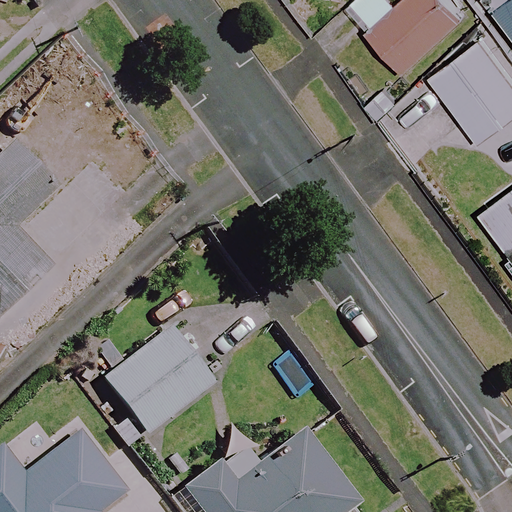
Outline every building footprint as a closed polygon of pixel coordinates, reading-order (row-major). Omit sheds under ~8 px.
[(466,18),(449,0),(409,0),(373,31),(406,69),(466,18)] [(511,0),(506,0),(497,8),(511,27),(511,0)] [(511,118),(511,75),(483,37),(433,75),(482,141),(511,118)] [(0,312),(55,263),(19,222),(49,195),(10,151),(0,159),(0,312)] [(511,253),(511,190),(482,214),(511,252),(511,253)] [(213,384),(169,325),(100,376),(144,435),(213,384)] [(344,511),(356,503),(299,431),(232,483),(215,461),(180,489),(198,511),(344,511)] [(102,511),(123,497),(78,436),(21,478),(0,449),(0,511),(102,511)]
